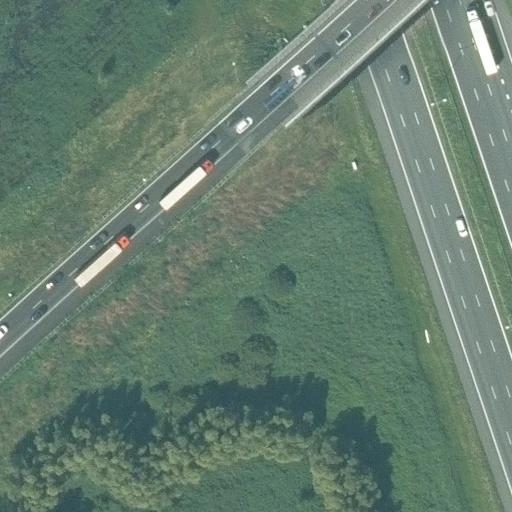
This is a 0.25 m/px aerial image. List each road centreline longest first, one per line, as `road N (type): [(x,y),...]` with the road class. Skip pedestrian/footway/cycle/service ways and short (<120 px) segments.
road 1 (motorway): [(0,350),(394,0)]
road 2 (motorway): [(365,0),(511,438)]
road 3 (motorway): [(511,187),(449,0)]
